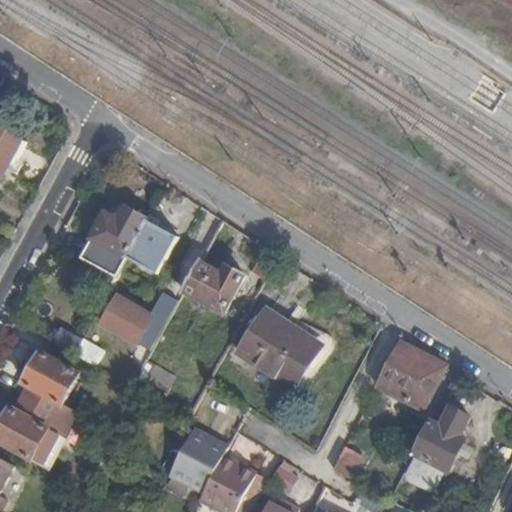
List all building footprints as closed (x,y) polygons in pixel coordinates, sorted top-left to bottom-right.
[(5,130),(0,127),(0,177),(6,180),(14,162),(18,164),(29,142),(5,130)] [(130,257),(151,218),(131,207),(127,213),(125,215),(114,216),(110,213),(86,257),(119,276),(130,257)] [(225,221),(210,212),(193,240),(208,250),(225,221)] [(159,220),(152,216),(151,218),(130,257),(159,273),(179,236),(158,224),(159,220)] [(181,232),(159,220),(158,224),(179,236),(181,232)] [(279,257),(267,249),(255,271),(268,279),(279,257)] [(214,266),(203,260),(186,290),(227,313),(247,276),(230,266),(225,272),(214,266)] [(218,261),(214,266),(225,272),(230,266),(218,261)] [(158,319),(120,298),(103,329),(141,350),(158,319)] [(323,344),(269,310),(241,352),(296,388),(323,344)] [(78,357),(101,365),(107,349),(84,340),(78,357)] [(445,364),(400,343),(378,386),(424,407),(445,364)] [(82,375),(42,353),(24,384),(30,387),(17,410),(12,407),(0,429),(0,440),(36,459),(82,375)] [(168,392),(177,379),(152,362),(143,375),(168,392)] [(444,426),(432,420),(415,454),(421,457),(413,473),(416,481),(433,490),(439,489),(448,471),(453,474),(471,439),(464,436),(472,418),(453,409),(444,426)] [(227,447),(195,429),(171,474),(202,491),(197,500),(218,511),(230,511),(254,470),(224,453),(227,447)] [(364,456),(348,448),(336,470),(352,479),(364,456)] [(0,458),(0,508),(4,499),(0,496),(0,488),(12,465),(0,458)] [(274,478),(290,491),(302,475),(286,463),(274,478)] [(153,488),(160,474),(151,469),(143,483),(153,488)] [(254,470),(230,511),(253,511),(262,496),(269,481),(270,479),(254,470)] [(253,511),(297,511),(300,508),(286,501),(283,506),(276,503),(262,496),(253,511)] [(283,506),(286,501),(279,497),(276,503),(283,506)]
